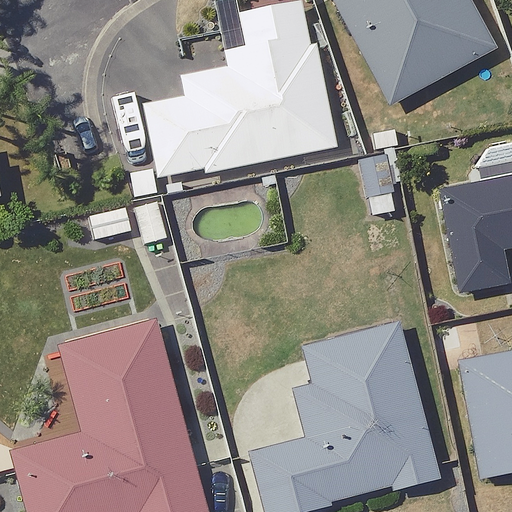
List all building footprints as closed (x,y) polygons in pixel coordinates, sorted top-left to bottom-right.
[(333,0),(391,109),(497,55),(468,0),(333,0)] [(115,115),(134,207),(163,201),(160,187),(337,151),(307,7),(240,21),(249,68),(182,81),(186,101),(115,115)] [(393,133),(373,137),(376,155),(361,158),(372,223),(407,217),(393,133)] [(511,187),(445,200),(463,298),(509,290),(503,254),(511,252),(511,187)] [(133,238),(127,211),(91,219),(97,246),(133,238)] [(204,511),(159,326),(61,351),(83,441),(14,459),(26,511),(204,511)] [(334,511),(439,486),(399,331),(308,355),(316,389),(296,394),(309,446),(254,460),(267,511),(334,511)] [(511,358),(463,367),(483,485),(511,480),(511,358)]
